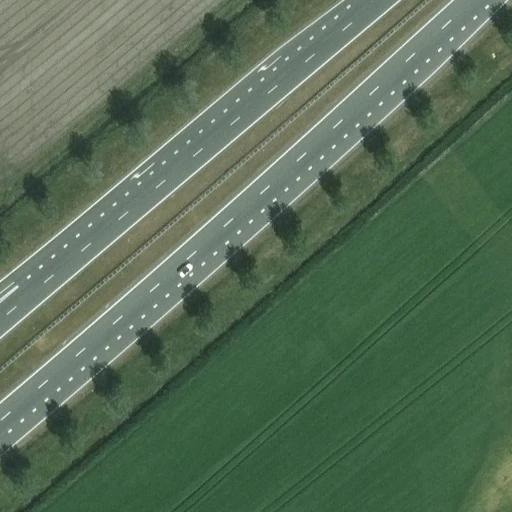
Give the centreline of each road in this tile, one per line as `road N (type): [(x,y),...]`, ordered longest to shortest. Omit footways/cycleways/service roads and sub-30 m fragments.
road 1 (trunk): [(0,423),(473,0)]
road 2 (trunk): [(379,0),(28,295)]
